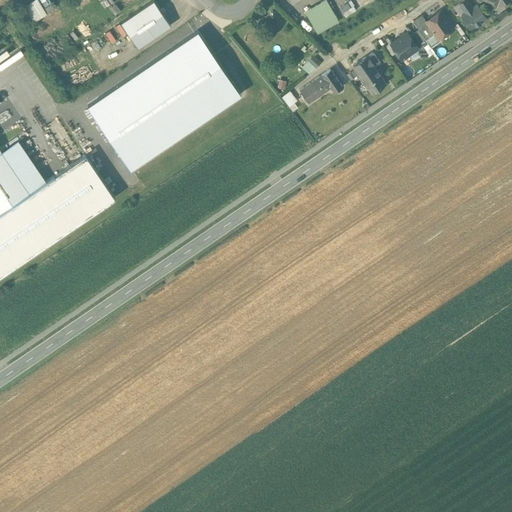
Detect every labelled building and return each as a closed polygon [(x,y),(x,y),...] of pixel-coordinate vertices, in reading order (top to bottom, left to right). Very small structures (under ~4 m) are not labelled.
[(29,0),(23,5),(32,21),(46,12),(38,0),(29,0)] [(41,0),(48,10),(55,6),(51,0),(41,0)] [(339,20),(327,0),(321,0),(306,9),(318,32),(339,20)] [(468,0),(462,0),(454,6),(470,29),(486,18),(477,4),(473,7),(468,0)] [(498,5),(493,0),(484,0),(491,10),(498,5)] [(151,2),(120,22),(138,48),(168,28),(151,2)] [(448,20),(441,10),(425,21),(426,22),(432,31),(433,31),(435,34),(438,38),(453,28),(452,26),(448,20)] [(457,23),(453,16),(448,20),(452,26),(457,23)] [(426,22),(417,28),(418,29),(426,40),(435,34),(433,31),(432,31),(426,22)] [(190,29),(82,102),(125,165),(233,91),(190,29)] [(426,40),(418,29),(409,35),(417,47),(417,48),(418,50),(418,53),(421,57),(425,58),(427,56),(428,54),(423,47),(428,44),(426,40)] [(405,33),(391,44),(390,47),(394,53),(397,53),(401,59),(417,48),(417,47),(409,35),(408,34),(405,33)] [(380,61),(373,52),(368,56),(374,65),(380,61)] [(321,62),(313,55),(310,59),(317,66),(321,62)] [(368,56),(367,55),(352,66),(371,93),(386,83),(374,65),(368,56)] [(329,68),(298,90),(308,104),(331,88),(334,92),(342,86),(329,68)] [(282,95),(292,109),(296,107),(293,102),(297,99),(290,89),(282,95)] [(1,150),(0,150),(0,273),(117,194),(87,151),(30,191),(1,150)]
